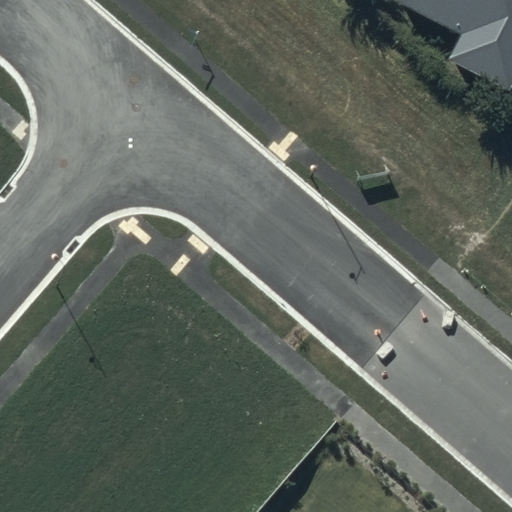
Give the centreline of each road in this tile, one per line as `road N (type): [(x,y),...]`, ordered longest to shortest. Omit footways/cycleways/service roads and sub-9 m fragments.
road 1 (residential): [(511,434),(135,109)]
road 2 (residential): [(0,268),(135,109)]
road 3 (residential): [(135,109),(8,0)]
